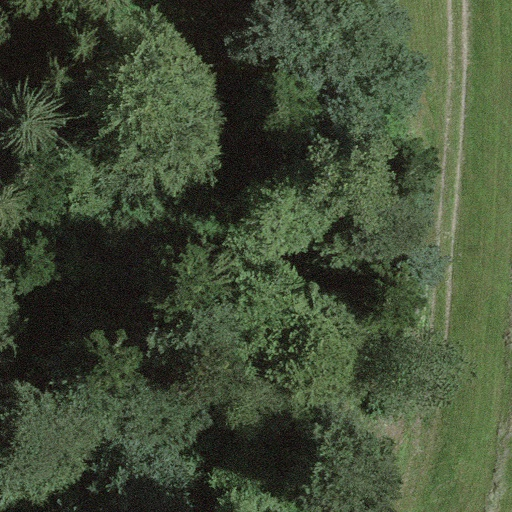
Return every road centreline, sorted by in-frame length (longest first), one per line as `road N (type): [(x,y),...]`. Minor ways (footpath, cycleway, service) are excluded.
road 1 (track): [(386,511),(279,208),(178,0)]
road 2 (track): [(457,0),(439,349),(419,456),(394,511)]
